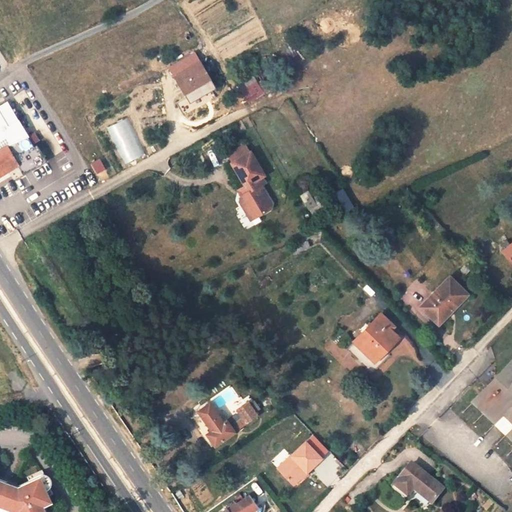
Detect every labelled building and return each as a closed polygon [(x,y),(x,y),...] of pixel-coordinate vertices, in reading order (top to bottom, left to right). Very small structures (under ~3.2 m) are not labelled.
[(213,86),(194,54),(169,68),(188,101),(213,86)] [(261,90),(255,82),(241,91),(246,100),(261,90)] [(0,174),(17,165),(10,153),(25,144),(7,115),(1,118),(0,115),(0,174)] [(245,147),(228,157),(232,163),(248,153),(245,147)] [(263,175),(249,152),(248,153),(232,163),(231,163),(244,186),(240,188),(244,193),(240,195),(239,200),(250,220),(270,208),(271,203),(259,185),(263,183),(260,177),(263,175)] [(334,192),(345,211),(354,206),(342,187),(334,192)] [(511,262),(511,242),(502,251),(511,262)] [(437,324),(466,294),(448,276),(419,306),(437,324)] [(373,361),(397,338),(389,331),(393,327),(379,314),(353,341),(373,361)] [(511,359),(476,397),(472,402),(494,424),(503,415),(511,423),(511,427),(505,435),(511,440),(511,359)] [(216,445),(256,416),(248,403),(238,410),(242,416),(229,426),(226,421),(223,423),(210,404),(199,412),(212,431),(208,434),(216,445)] [(283,423),(298,438),(308,428),(293,413),(283,423)] [(306,442),(285,462),(288,465),(281,472),(293,485),(322,459),(309,445),(306,442)] [(285,462),(278,470),(281,472),(288,465),(285,462)] [(444,489),(411,463),(394,484),(408,495),(414,488),(432,503),(444,489)] [(0,511),(47,511),(53,510),(41,482),(19,491),(0,483),(0,511)] [(227,510),(223,511),(250,511),(257,508),(249,496),(228,511),(227,510)] [(112,508),(106,499),(101,502),(107,511),(112,508)]
